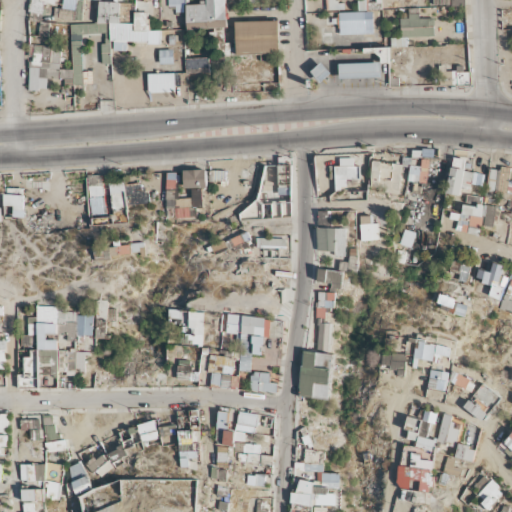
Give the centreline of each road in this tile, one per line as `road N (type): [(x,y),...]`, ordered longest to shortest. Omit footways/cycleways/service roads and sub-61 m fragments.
road 1 (trunk): [(511,118),(418,111),(294,116)]
road 2 (residential): [(490,137),(482,0)]
